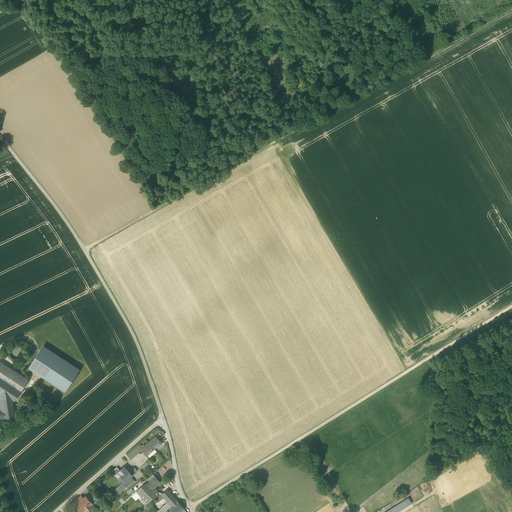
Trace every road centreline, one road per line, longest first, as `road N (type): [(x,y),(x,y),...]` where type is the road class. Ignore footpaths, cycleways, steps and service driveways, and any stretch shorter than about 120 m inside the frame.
road 1 (track): [(83,249),(511,8)]
road 2 (track): [(511,305),(189,507)]
road 3 (residential): [(0,136),(70,225),(136,340),(162,418)]
road 4 (residential): [(162,418),(56,511)]
